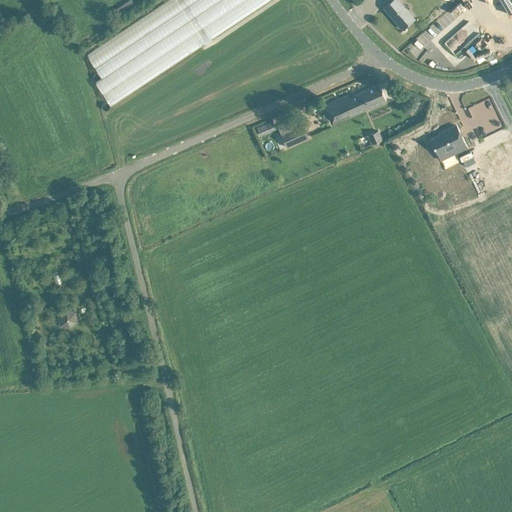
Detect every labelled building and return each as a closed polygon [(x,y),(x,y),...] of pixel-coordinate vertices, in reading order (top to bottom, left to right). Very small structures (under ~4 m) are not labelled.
[(169,0),(92,45),(108,72),(104,79),(117,100),(173,67),(177,60),(171,56),(166,59),(178,40),(175,34),(179,26),(176,24),(173,18),(181,13),(186,4),(193,0),(204,0),(208,5),(216,0),(221,0),(226,8),(230,6),(237,10),(239,5),(240,7),(249,13),(270,0),(169,0)] [(117,18),(136,6),(132,0),(128,0),(112,11),(117,18)] [(392,0),(384,7),(394,19),(396,18),(404,27),(402,28),(403,29),(415,18),(398,0),(392,0)] [(511,0),(500,0),(510,14),(511,12),(511,0)] [(506,49),(511,43),(511,38),(507,33),(498,40),(506,49)] [(350,94),(323,106),(327,115),(328,118),(331,116),(332,116),(333,119),(349,112),(350,115),(368,107),(369,108),(377,105),(387,101),(379,84),(351,96),(350,94)] [(416,108),(403,113),(408,124),(421,119),(416,108)] [(394,117),(399,130),(407,126),(403,114),(394,117)] [(290,123),(278,126),(286,145),(309,136),(304,124),(293,129),(290,123)] [(256,127),(260,135),(266,133),(263,124),(256,127)] [(445,133),(431,139),(441,159),(455,152),(454,150),(457,149),(458,150),(466,146),(456,125),(444,131),(445,133)] [(378,130),(368,135),(372,143),(382,139),(378,130)] [(78,321),(76,311),(66,308),(58,315),(60,326),(70,329),(78,321)]
